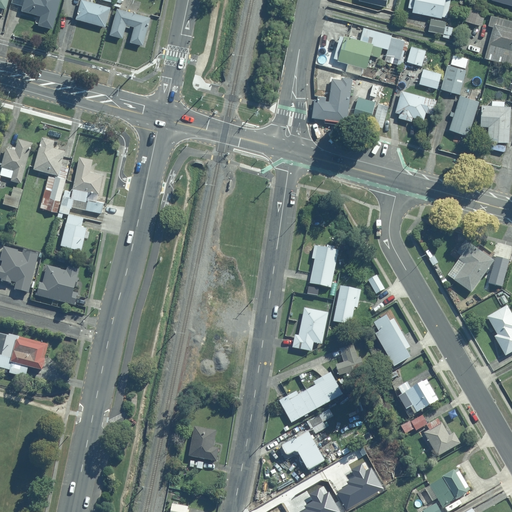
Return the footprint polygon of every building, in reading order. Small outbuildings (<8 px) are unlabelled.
[(9,0),(0,0),(0,8),(7,10),(9,0)] [(14,0),(13,5),(24,7),(23,13),(41,17),(39,26),(54,30),(59,10),(60,0),(14,0)] [(111,8),(82,0),(80,0),(75,19),(105,28),(111,8)] [(414,8),(413,12),(442,19),(443,17),(448,18),(452,0),(411,0),(410,7),(414,8)] [(486,9),(472,5),(467,21),(481,25),(486,9)] [(151,19),(118,10),(111,36),(122,39),(126,26),(136,29),(132,43),(144,46),(151,19)] [(446,23),(432,20),(430,31),(451,36),(453,27),(445,26),(446,23)] [(511,30),(496,26),(491,45),(511,50),(511,30)] [(365,29),(362,42),(346,38),(344,46),(339,45),(335,59),(340,60),(339,62),(369,70),(372,56),(380,58),(382,50),(388,51),(386,56),(403,60),(408,40),(365,29)] [(426,51),(411,47),(407,61),(422,65),(426,51)] [(460,95),(469,59),(454,55),(451,66),(447,65),(441,90),(460,95)] [(442,74),(424,69),(420,84),(438,89),(442,74)] [(439,100),(402,89),(395,112),(399,113),(398,118),(412,122),(414,117),(424,120),(427,112),(434,115),(439,100)] [(316,97),(313,118),(348,122),(351,94),(331,91),(330,99),(316,97)] [(469,137),(480,102),(460,96),(449,131),(469,137)] [(377,102),(358,97),(352,117),(371,123),(377,102)] [(510,142),(511,107),(505,107),(505,102),(493,102),(493,107),(482,106),(481,127),(489,127),(489,142),(510,142)] [(384,105),(378,103),(373,119),(378,120),(376,126),(383,128),(387,112),(382,111),(384,105)] [(39,147),(34,168),(49,172),(41,209),(58,213),(60,206),(64,190),(69,169),(62,167),(66,150),(56,147),(57,141),(45,138),(43,148),(39,147)] [(23,183),(33,142),(19,139),(16,151),(6,148),(0,173),(0,174),(13,178),(12,181),(23,183)] [(73,192),(64,190),(60,206),(72,209),(74,199),(87,202),(89,192),(100,195),(105,176),(92,173),(95,161),(80,158),(73,192)] [(18,208),(23,189),(14,187),(11,196),(6,194),(3,204),(18,208)] [(96,202),(88,201),(86,210),(102,214),(105,202),(97,201),(96,202)] [(85,217),(68,214),(61,247),(84,251),(89,228),(83,227),(85,217)] [(508,265),(494,262),(466,242),(457,254),(462,257),(459,261),(466,266),(454,282),(472,294),(492,267),(490,278),(494,279),(493,287),(504,289),(508,265)] [(310,284),(331,288),(339,251),(315,246),(313,259),(315,259),(310,284)] [(29,294),(39,256),(40,255),(25,251),(24,253),(5,248),(0,266),(0,280),(17,285),(16,291),(29,294)] [(40,287),(37,296),(76,307),(79,293),(76,293),(82,272),(67,267),(66,271),(48,266),(42,288),(40,287)] [(378,276),(369,280),(377,294),(385,290),(378,276)] [(362,290),(340,286),(333,322),(351,326),(355,308),(358,308),(362,290)] [(511,314),(507,306),(488,318),(498,336),(495,338),(506,357),(511,353),(511,314)] [(329,313),(305,308),(299,336),(295,335),(292,348),(313,352),(314,345),(323,346),(329,313)] [(379,333),(376,335),(394,368),(411,358),(407,350),(411,348),(395,320),(391,322),(388,316),(374,324),(379,333)] [(48,345),(0,333),(0,369),(11,372),(10,375),(26,379),(29,369),(44,373),(47,361),(44,360),(48,345)] [(358,359),(354,346),(340,349),(344,363),(337,365),(339,376),(346,374),(348,381),(351,380),(351,384),(361,381),(358,370),(364,368),(361,359),(358,359)] [(331,373),(314,382),(316,386),(307,391),(317,410),(344,395),(331,373)] [(440,402),(432,389),(427,392),(422,383),(410,389),(407,382),(398,387),(401,394),(398,395),(407,410),(413,407),(417,415),(440,402)] [(297,392),(279,401),(292,424),(317,410),(307,391),(299,395),(297,392)] [(316,435),(327,428),(319,415),(307,422),(316,435)] [(411,422),(414,428),(416,431),(428,424),(422,415),(411,422)] [(426,427),(429,432),(425,435),(438,458),(461,445),(455,434),(450,437),(443,425),(442,425),(439,420),(426,427)] [(414,428),(411,422),(410,421),(400,427),(405,434),(414,428)] [(195,428),(191,459),(217,462),(219,449),(216,448),(218,432),(195,428)] [(326,463),(308,432),(282,447),(289,459),(294,456),(301,456),(310,472),(326,463)] [(366,471),(362,464),(352,470),(356,477),(348,482),(349,484),(336,492),(346,509),(383,488),(371,468),(366,471)] [(460,471),(431,486),(443,510),(451,506),(450,504),(456,501),(456,502),(469,496),(466,490),(469,489),(460,471)] [(319,489),(309,494),(313,501),(305,506),(306,509),(300,511),(339,511),(329,493),(324,496),(319,489)] [(440,511),(436,503),(421,511),(440,511)]
